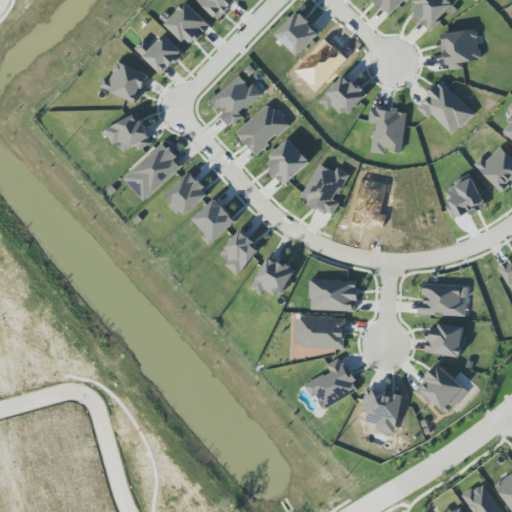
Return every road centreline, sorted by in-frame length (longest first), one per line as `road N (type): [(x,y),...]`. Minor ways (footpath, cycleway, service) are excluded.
road 1 (residential): [(175,110),(291,232),(332,252),(390,262)]
road 2 (residential): [(0,410),(71,393),(95,403),(127,511)]
road 3 (residential): [(175,110),(280,0)]
road 4 (tertiary): [(511,409),(395,491)]
road 5 (residential): [(390,262),(469,250),(511,226)]
